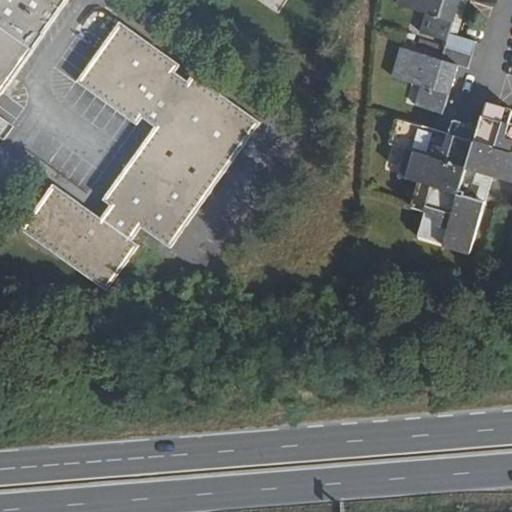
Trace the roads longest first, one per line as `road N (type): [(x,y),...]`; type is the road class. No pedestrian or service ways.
road 1 (trunk): [(511,427),(0,469)]
road 2 (trunk): [(0,510),(511,469)]
